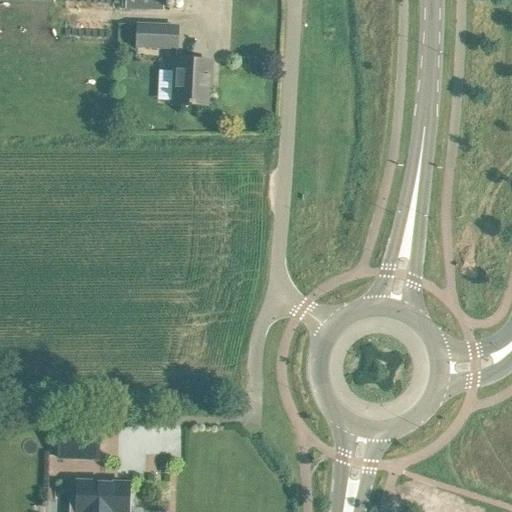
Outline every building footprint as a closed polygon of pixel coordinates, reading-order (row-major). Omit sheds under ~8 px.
[(124,0),(124,9),(163,11),(163,0),(124,0)] [(178,24),(150,22),(139,22),(137,49),(176,51),(178,24)] [(211,62),(191,61),(175,60),(173,104),(207,105),(208,78),(211,78),(211,62)] [(61,426),(59,459),(98,460),(100,428),(61,426)] [(127,511),(129,485),(109,484),(75,482),(75,502),(70,502),(69,511),(127,511)]
